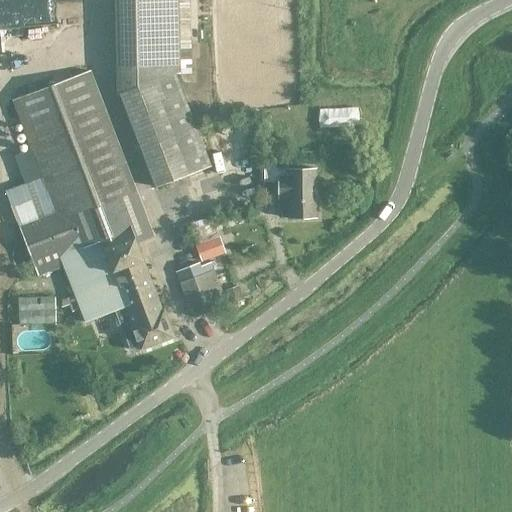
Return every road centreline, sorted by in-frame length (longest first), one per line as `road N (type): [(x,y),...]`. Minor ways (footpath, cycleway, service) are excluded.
road 1 (unclassified): [(0,508),(368,238),(407,175),(450,41),(467,21),(510,0)]
road 2 (track): [(25,511),(3,465),(0,251)]
road 3 (track): [(219,511),(211,423),(194,373)]
